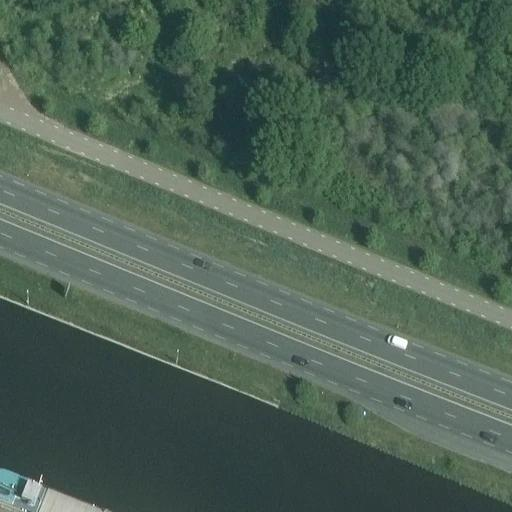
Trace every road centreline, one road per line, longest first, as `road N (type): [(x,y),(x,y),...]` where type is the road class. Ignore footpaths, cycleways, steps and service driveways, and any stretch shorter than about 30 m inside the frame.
road 1 (trunk): [(511,398),(0,189)]
road 2 (unclassified): [(0,113),(511,319)]
road 3 (trunk): [(0,238),(511,440)]
